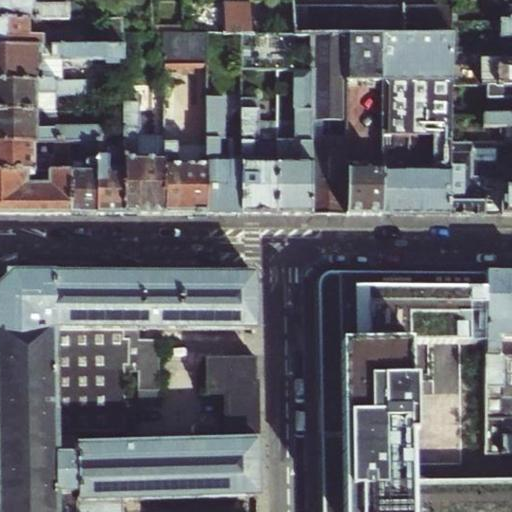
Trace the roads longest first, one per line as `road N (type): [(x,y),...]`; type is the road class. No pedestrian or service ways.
road 1 (residential): [(0,243),(276,245)]
road 2 (residential): [(276,245),(282,511)]
road 3 (residential): [(511,246),(276,245)]
